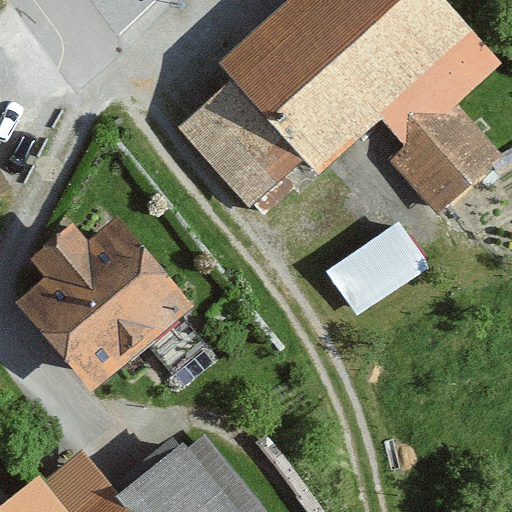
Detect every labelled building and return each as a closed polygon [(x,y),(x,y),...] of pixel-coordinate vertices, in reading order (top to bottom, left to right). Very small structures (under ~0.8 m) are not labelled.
[(511,61),(455,0),(286,0),(207,73),(226,94),(185,131),(260,212),(353,128),(432,215),(494,158),(458,118),(511,68),(511,61)] [(0,167),(0,190),(9,186),(0,167)] [(399,213),(327,263),(357,307),(430,257),(399,213)] [(176,305),(99,220),(75,242),(56,221),(11,261),(32,284),(8,306),(82,389),(176,305)] [(0,511),(221,511),(168,446),(99,501),(90,489),(61,511),(36,511),(14,484),(0,495),(0,511)]
